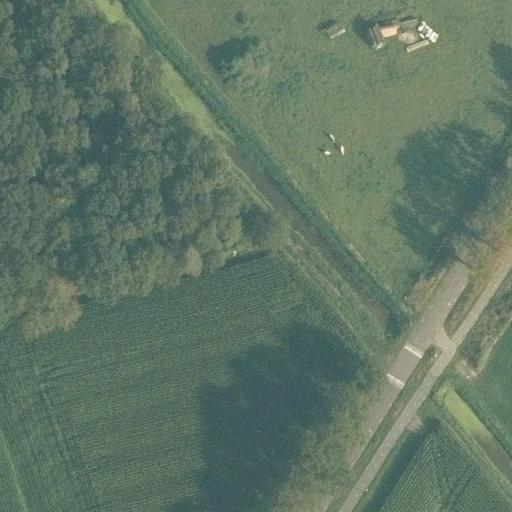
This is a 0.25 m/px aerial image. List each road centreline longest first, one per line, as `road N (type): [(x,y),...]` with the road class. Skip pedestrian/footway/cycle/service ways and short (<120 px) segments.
road 1 (track): [(425,384),(401,371),(110,56),(75,0)]
road 2 (unclassified): [(312,511),(511,195)]
